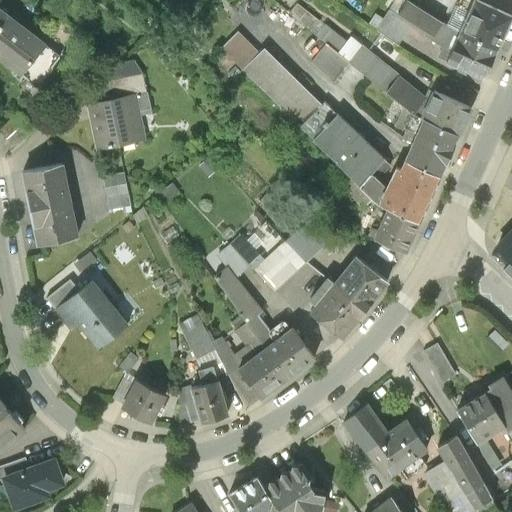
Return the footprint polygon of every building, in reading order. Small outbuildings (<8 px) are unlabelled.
[(403,0),(397,0),(390,12),(399,18),(408,3),(403,0)] [(352,64),(390,95),(403,78),(352,37),(348,42),(298,2),(289,14),(328,45),(352,64)] [(511,21),(511,18),(476,2),(460,37),(497,54),(511,21)] [(446,65),(460,37),(408,3),(399,18),(411,27),(443,48),(438,60),(446,65)] [(62,57),(0,10),(0,61),(37,89),(62,57)] [(411,27),(399,18),(390,12),(384,20),(378,29),(400,44),(411,27)] [(384,20),(377,15),(371,24),(378,29),(384,20)] [(244,71),(260,54),(237,32),(221,49),(244,71)] [(497,54),(460,37),(446,65),(483,83),(497,54)] [(340,55),(328,45),(314,63),(336,84),(352,64),(340,55)] [(299,125),(320,104),(264,50),(260,54),(244,71),(299,125)] [(112,82),(144,75),(136,62),(108,68),(112,82)] [(116,101),(138,96),(148,94),(144,75),(112,82),(116,101)] [(463,138),(475,112),(434,92),(430,99),(403,78),(390,95),(421,119),(427,122),(463,138)] [(153,114),(148,94),(138,96),(143,117),(153,114)] [(143,117),(138,96),(116,101),(88,107),(98,152),(148,141),(143,117)] [(387,188),(396,169),(323,101),(320,104),(299,125),(354,181),(364,191),(376,178),(387,188)] [(463,138),(427,122),(406,165),(442,182),(463,138)] [(62,163),(23,171),(37,241),(77,233),(62,163)] [(442,182),(406,165),(403,172),(396,169),(387,188),(379,207),(387,213),(420,229),(442,182)] [(125,175),(104,180),(110,212),(132,208),(125,175)] [(183,177),(158,197),(164,205),(190,186),(183,177)] [(376,178),(364,191),(373,201),(379,207),(387,188),(376,178)] [(364,191),(354,181),(344,191),(364,211),(373,201),(364,191)] [(275,201),(269,194),(261,202),(267,209),(275,201)] [(420,229),(387,213),(374,241),(407,257),(420,229)] [(252,268),(277,293),(308,264),(332,241),(311,218),(287,241),(266,261),(242,235),(231,246),(252,268)] [(511,222),(491,244),(511,264),(511,222)] [(219,255),(228,268),(238,281),(252,268),(231,246),(219,255)] [(93,252),(74,266),(81,275),(100,261),(93,252)] [(357,258),(334,285),(368,314),(391,287),(357,258)] [(242,316),(269,354),(294,335),(286,323),(272,333),(261,319),(266,314),(238,281),(228,268),(215,278),(242,316)] [(54,311),(80,291),(71,280),(46,299),(54,311)] [(368,314),(334,285),(329,280),(311,301),(318,307),(312,313),(345,341),(368,314)] [(80,291),(54,311),(70,332),(78,325),(102,355),(133,330),(93,281),(80,291)] [(200,316),(180,326),(198,362),(218,352),(214,344),(200,316)] [(269,354),(242,316),(232,325),(248,348),(237,357),(224,338),(214,344),(218,352),(228,372),(232,382),(242,375),(269,354)] [(294,335),(269,354),(288,379),(316,358),(297,333),(294,335)] [(436,339),(422,348),(440,379),(454,371),(436,339)] [(228,372),(218,352),(198,362),(203,372),(217,367),(220,377),(228,372)] [(140,359),(132,353),(120,368),(128,374),(140,359)] [(269,354),(242,375),(261,400),(288,379),(269,354)] [(198,403),(203,420),(230,412),(220,377),(217,367),(203,372),(201,372),(205,386),(194,390),(198,403)] [(489,383),(455,402),(475,436),(483,432),(501,421),(511,439),(511,391),(500,372),(487,380),(489,383)] [(113,401),(127,409),(142,383),(128,375),(113,401)] [(127,409),(125,413),(154,429),(171,399),(142,383),(127,409)] [(198,403),(194,390),(179,393),(178,408),(188,406),(198,403)] [(340,415),(361,443),(386,424),(365,396),(340,415)] [(0,397),(0,447),(25,426),(0,397)] [(193,423),(203,420),(198,403),(188,406),(193,423)] [(425,443),(403,413),(386,424),(361,443),(383,474),(425,443)] [(455,428),(434,440),(443,454),(472,501),(489,491),(455,428)] [(502,463),(483,432),(475,436),(495,467),(502,463)] [(31,463),(5,473),(16,504),(53,490),(51,484),(69,477),(60,453),(31,463)] [(0,474),(5,473),(31,463),(27,454),(0,462),(0,474)] [(259,476),(282,511),(309,511),(317,507),(323,487),(313,484),(293,454),(259,476)] [(472,501),(443,454),(420,469),(447,511),(476,511),(479,511),(472,501)] [(282,511),(259,476),(254,469),(227,487),(243,511),(282,511)] [(405,511),(388,490),(359,511),(405,511)] [(495,511),(500,509),(489,491),(472,501),(479,511),(476,511),(495,511)] [(197,511),(188,497),(166,511),(197,511)] [(206,511),(219,511),(214,503),(205,509),(206,511)]
